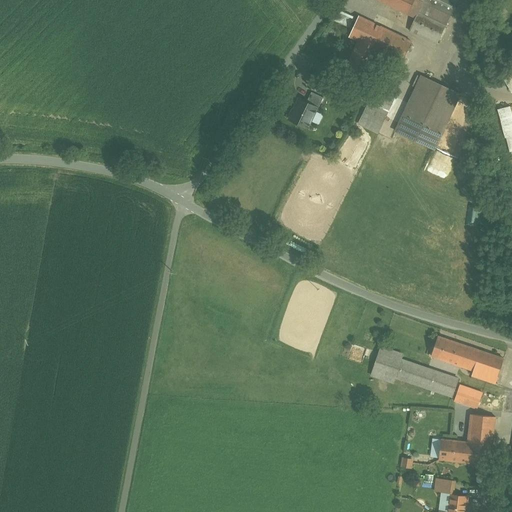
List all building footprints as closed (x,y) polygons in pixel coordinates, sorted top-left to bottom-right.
[(426,0),(376,0),(374,8),(419,23),(426,0)] [(346,15),(345,24),(352,25),(354,16),(346,15)] [(448,35),(419,23),(411,43),(440,55),(448,35)] [(416,54),(361,28),(352,46),(407,72),(416,54)] [(346,84),(362,92),(377,61),(361,53),(346,84)] [(463,103),(424,87),(404,139),(442,154),(463,103)] [(359,108),(391,124),(398,108),(367,93),(359,108)] [(310,101),(296,130),(315,140),(329,110),(310,101)] [(511,105),(502,109),(511,146),(511,105)] [(511,360),(441,335),(432,362),(501,387),(511,360)] [(453,398),(460,379),(382,348),(372,376),(453,398)] [(484,392),(463,386),(456,404),(478,410),(484,392)] [(439,420),(437,436),(463,439),(464,423),(439,420)] [(493,473),(499,425),(477,423),(473,449),(447,446),(445,467),(493,473)] [(417,459),(405,456),(403,467),(414,469),(417,459)] [(469,511),(471,502),(450,500),(448,511),(469,511)]
